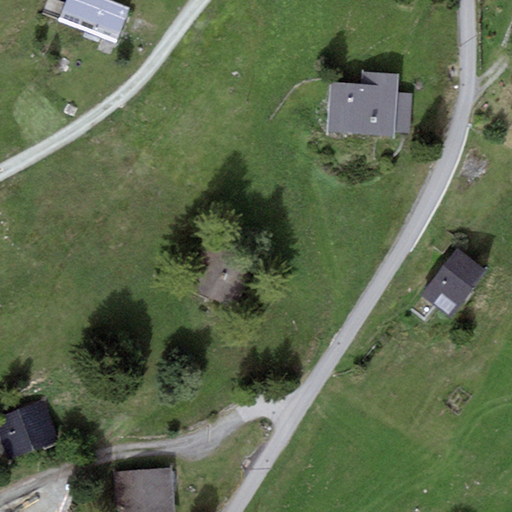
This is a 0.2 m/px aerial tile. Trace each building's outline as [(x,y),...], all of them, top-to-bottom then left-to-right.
[(130,7),(111,0),(66,0),(65,3),(58,0),(46,0),(42,13),(117,41),(130,7)] [(362,83),(328,81),(325,132),(397,137),(397,133),(409,133),(411,94),(400,93),(401,72),(363,70),(362,83)] [(429,244),(440,253),(454,236),(442,227),(429,244)] [(245,262),(207,247),(201,262),(209,265),(199,293),(229,304),(245,262)] [(484,270),(456,249),(410,310),(424,320),(435,305),(449,316),(484,270)] [(44,399),(0,415),(0,439),(7,460),(60,441),(44,399)] [(173,511),(170,471),(109,476),(112,511),(173,511)]
